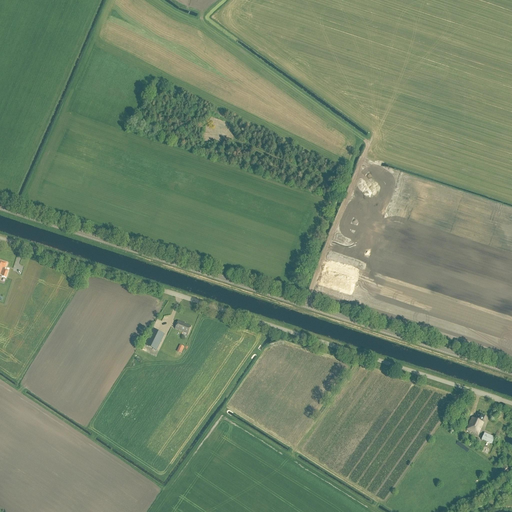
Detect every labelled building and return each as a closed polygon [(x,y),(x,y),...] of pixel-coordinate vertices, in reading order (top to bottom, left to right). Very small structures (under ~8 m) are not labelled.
[(187,334),(190,327),(178,322),(175,329),(187,334)] [(152,329),(144,345),(156,351),(164,335),(152,329)] [(482,422),(485,416),(478,413),(475,420),(472,418),(467,430),(478,435),(483,423),(482,422)] [(492,445),(495,438),(484,433),(481,440),(492,445)] [(502,463),(498,468),(503,472),(507,467),(502,463)]
